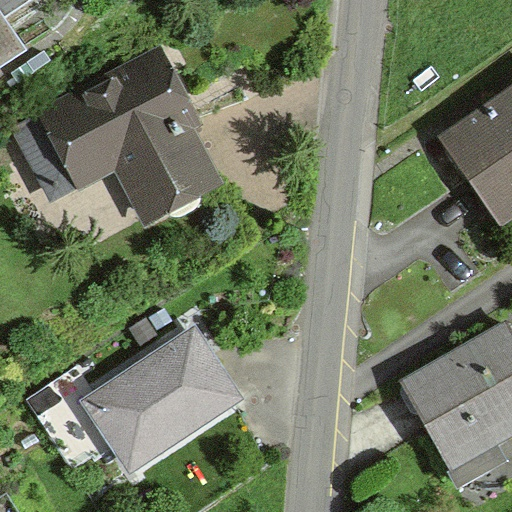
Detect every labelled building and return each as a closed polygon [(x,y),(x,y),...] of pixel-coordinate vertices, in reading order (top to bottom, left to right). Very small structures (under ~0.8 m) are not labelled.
[(0,53),(13,45),(0,25),(0,53)] [(145,219),(207,187),(176,128),(187,123),(154,60),(15,134),(24,151),(51,137),(75,182),(115,161),(145,219)] [(511,95),(442,144),(494,221),(511,209),(511,95)] [(511,345),(503,329),(407,384),(423,412),(415,416),(440,459),(511,417),(511,345)] [(127,467),(228,400),(188,339),(87,406),(127,467)]
